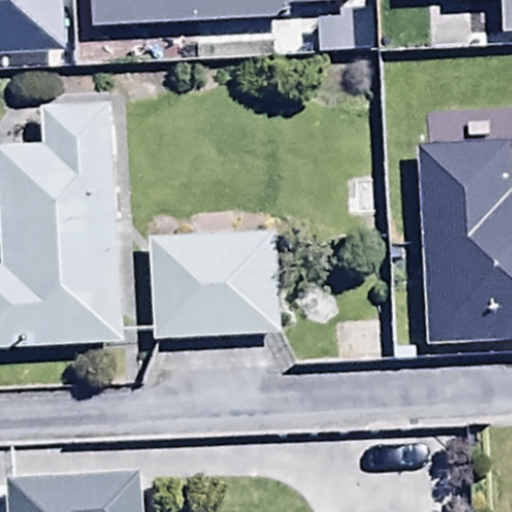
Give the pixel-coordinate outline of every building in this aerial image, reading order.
[(498,7),(498,39),(511,38),(511,0),(453,0),(453,8),(498,7)] [(0,355),(123,348),(109,107),(40,111),(42,148),(0,150),(0,355)] [(412,154),(423,352),(511,347),(511,199),(509,200),(506,149),(412,154)] [(147,244),(151,349),(275,344),(272,239),(147,244)] [(333,325),(333,362),(383,362),(383,325),(333,325)] [(142,511),(142,480),(5,484),(5,511),(142,511)]
